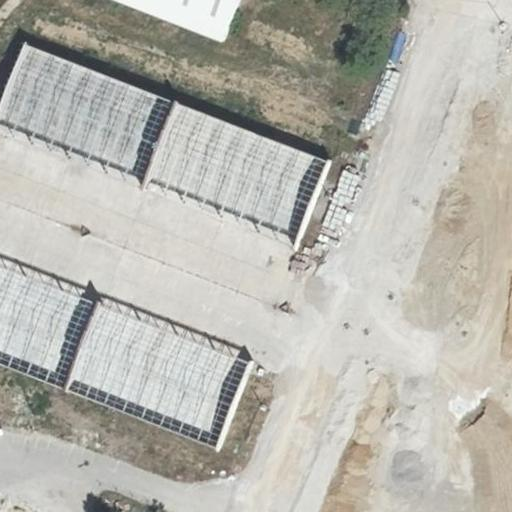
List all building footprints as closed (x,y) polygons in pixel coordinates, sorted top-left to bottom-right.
[(162,0),(228,25),(237,0),(162,0)] [(322,153),(21,36),(0,93),(0,133),(289,243),(322,153)] [(509,100),(511,89),(511,63),(504,62),(495,97),(509,100)] [(370,160),(353,152),(347,169),(364,178),(370,160)] [(434,216),(452,172),(424,161),(406,205),(434,216)] [(237,357),(0,263),(0,358),(209,436),(237,357)] [(511,336),(511,288),(496,330),(511,336)] [(511,511),(511,439),(375,392),(345,479),(439,511),(511,511)] [(0,511),(40,511),(0,498),(0,511)]
